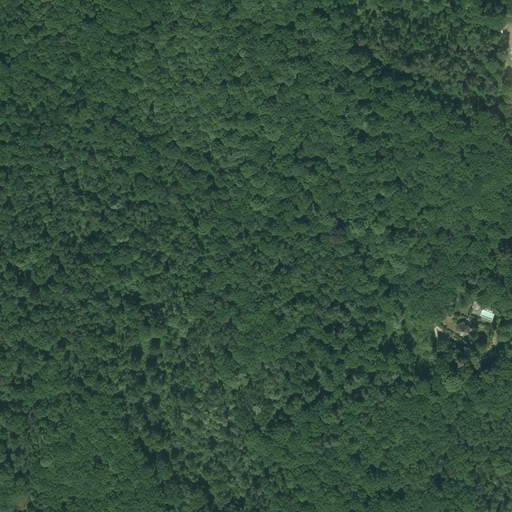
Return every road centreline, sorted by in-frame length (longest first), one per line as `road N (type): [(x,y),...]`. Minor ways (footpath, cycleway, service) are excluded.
road 1 (track): [(66,83),(213,168),(431,316)]
road 2 (track): [(434,328),(400,175),(340,0)]
road 3 (track): [(476,511),(434,328)]
road 4 (track): [(66,83),(0,253)]
road 5 (unclassified): [(0,34),(137,0)]
